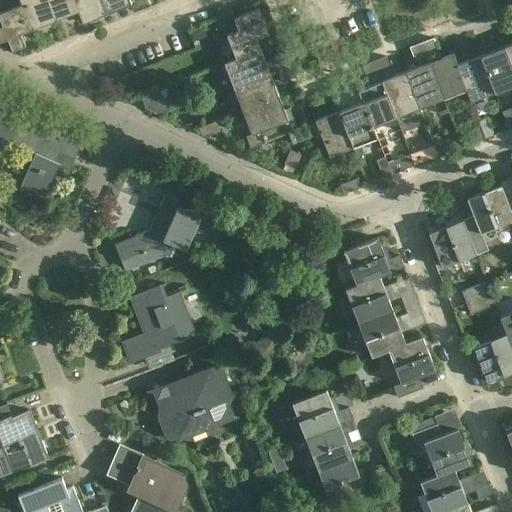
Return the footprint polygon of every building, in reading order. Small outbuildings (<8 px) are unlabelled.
[(31,29),(55,20),(46,0),(18,0),(21,4),(25,15),(31,29)] [(74,0),(46,0),(55,20),(78,11),(83,23),(74,0)] [(74,0),(83,23),(107,14),(102,0),(74,0)] [(102,0),(107,14),(131,5),(129,0),(102,0)] [(21,33),(31,29),(25,15),(21,4),(0,12),(0,41),(7,39),(11,50),(25,45),(21,33)] [(224,63),(240,57),(261,49),(256,38),(268,34),(258,8),(233,18),(238,30),(225,35),(234,58),(223,62),(224,63)] [(192,31),(196,42),(208,38),(204,26),(192,31)] [(432,38),(421,42),(426,54),(434,51),(436,47),(432,38)] [(416,58),(426,54),(421,42),(409,47),(412,56),(416,58)] [(511,68),(504,46),(480,55),(494,92),(511,85),(511,68)] [(224,63),(233,86),(269,72),(261,49),(240,57),(224,63)] [(469,102),(470,101),(457,64),(453,52),(429,62),(443,99),(465,90),(469,102)] [(273,62),(276,70),(288,65),(284,53),(275,57),(273,62)] [(419,65),(405,71),(419,108),(443,99),(429,62),(426,54),(416,58),(419,65)] [(480,55),(457,64),(470,101),(494,92),(480,55)] [(389,65),(386,56),(373,61),(378,73),(388,69),(389,65)] [(369,76),(378,73),(373,61),(361,65),(365,74),(369,76)] [(284,81),(293,77),(288,65),(276,70),(279,79),(284,81)] [(405,71),(381,80),(395,117),(419,108),(405,71)] [(279,96),(269,72),(233,86),(242,110),(279,96)] [(357,89),(376,137),(377,137),(373,125),(395,117),(381,80),(357,89)] [(361,102),(338,110),(353,146),(376,137),(357,89),(356,89),(361,102)] [(145,99),(150,113),(154,115),(170,109),(164,92),(145,99)] [(251,134),(246,136),(251,151),(289,136),(287,132),(296,128),(292,117),(287,119),(279,96),(242,110),(251,134)] [(353,146),(338,110),(314,119),(328,156),(353,146)] [(45,196),(60,162),(70,167),(82,141),(19,113),(0,119),(0,148),(15,143),(35,152),(20,185),(45,196)] [(477,120),(484,139),(494,135),(486,116),(477,120)] [(215,120),(197,127),(201,136),(219,130),(215,120)] [(307,139),(306,138),(304,132),(302,126),(296,128),(287,132),(289,136),(292,145),(307,139)] [(479,140),(484,139),(481,130),(480,127),(475,129),(479,140)] [(442,139),(433,142),(438,156),(447,153),(442,139)] [(295,168),(301,155),(290,150),(285,163),(295,168)] [(375,160),(382,177),(391,174),(384,156),(375,160)] [(339,183),(343,193),(361,186),(357,176),(339,183)] [(511,220),(511,212),(508,202),(501,185),(467,198),(474,215),(464,219),(473,244),(484,240),(481,232),(511,220)] [(149,230),(115,244),(126,271),(171,253),(175,246),(186,251),(202,215),(179,205),(182,199),(166,192),(149,230)] [(477,253),(473,244),(464,219),(463,219),(429,232),(442,267),(477,253)] [(380,276),(404,267),(399,255),(386,260),(377,237),(343,250),(357,284),(379,276),(380,276)] [(357,284),(345,288),(359,322),(392,309),(380,276),(379,276),(357,284)] [(466,302),(491,293),(487,281),(462,291),(466,302)] [(136,336),(122,342),(130,363),(162,351),(161,348),(185,339),(182,332),(192,329),(177,292),(165,297),(160,285),(130,297),(147,341),(139,344),(136,336)] [(399,293),(404,305),(416,300),(412,288),(399,293)] [(347,297),(344,290),(335,293),(338,300),(347,297)] [(496,304),(491,293),(466,302),(471,314),(496,304)] [(408,316),(421,311),(416,300),(404,305),(408,316)] [(405,343),(405,342),(392,309),(359,322),(372,356),(389,350),(389,349),(405,343)] [(511,345),(511,311),(500,316),(506,333),(507,333),(511,345)] [(511,370),(511,345),(507,333),(506,333),(473,346),(486,381),(511,370)] [(394,386),(395,386),(399,397),(423,388),(419,377),(436,370),(422,336),(405,342),(405,343),(389,349),(389,350),(402,383),(394,386)] [(175,396),(157,403),(164,421),(160,423),(164,435),(178,440),(213,427),(206,409),(228,401),(222,385),(228,383),(222,365),(212,369),(211,366),(187,375),(188,379),(171,385),(175,396)] [(284,369),(278,367),(273,376),(279,379),(284,369)] [(306,437),(353,419),(349,407),(335,412),(327,390),(292,403),(306,437)] [(13,470),(13,471),(49,458),(30,409),(12,416),(7,403),(0,406),(0,444),(2,443),(6,453),(0,455),(0,472),(1,475),(13,470)] [(428,441),(441,474),(454,469),(455,469),(471,463),(458,428),(441,435),(434,416),(413,424),(416,432),(412,433),(417,445),(428,441)] [(358,429),(353,419),(306,437),(319,471),(353,457),(344,435),(358,429)] [(121,446),(109,473),(131,483),(129,489),(141,494),(132,511),(173,511),(175,509),(175,510),(184,491),(176,487),(182,473),(121,446)] [(353,457),(319,471),(332,505),(366,491),(353,457)] [(391,466),(379,470),(388,495),(400,490),(391,466)] [(420,482),(431,511),(442,511),(467,502),(455,469),(454,469),(441,474),(420,482)] [(108,511),(106,505),(88,511),(82,511),(73,487),(67,489),(62,478),(19,495),(25,511),(28,511),(33,510),(34,511),(108,511)] [(479,498),(491,493),(487,482),(474,487),(479,498)] [(471,511),(467,502),(442,511),(471,511)]
